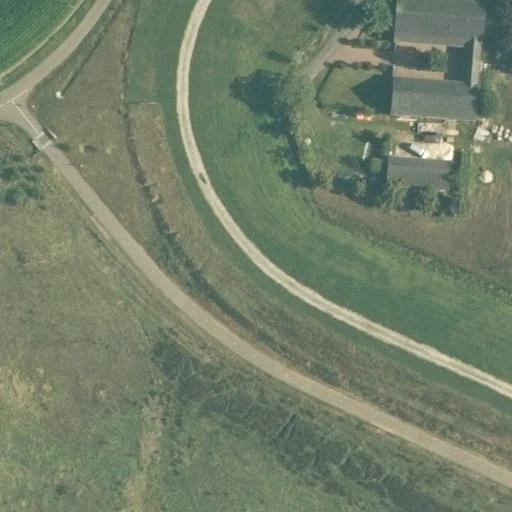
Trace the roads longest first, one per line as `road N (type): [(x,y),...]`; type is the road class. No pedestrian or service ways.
road 1 (unclassified): [(0,98),(55,59),(104,0)]
road 2 (track): [(205,0),(184,64),(181,127)]
